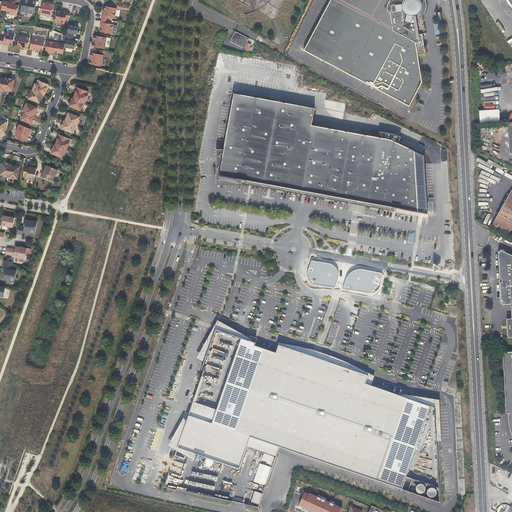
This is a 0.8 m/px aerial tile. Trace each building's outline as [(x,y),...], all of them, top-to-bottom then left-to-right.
[(22,0),(20,11),(23,11),(34,14),(36,1),(32,0),(32,1),(28,1),(28,0),(22,0)] [(330,0),(303,50),(408,107),(421,83),(417,56),(426,55),(423,35),(419,35),(416,21),(415,16),(417,14),(421,17),(425,14),(427,7),(424,0),(330,0)] [(17,15),(19,5),(15,5),(15,3),(3,1),(2,8),(7,9),(6,13),(17,15)] [(51,17),(54,4),(50,3),(50,4),(46,4),(46,3),(42,2),(40,15),(51,17)] [(115,18),(116,8),(104,6),(104,11),(103,11),(102,19),(108,20),(109,17),(115,18)] [(69,19),(70,15),(70,12),(63,11),(57,10),(55,22),(64,24),(65,18),(69,19)] [(112,34),(113,24),(108,24),(108,20),(102,19),(100,26),(101,26),(100,31),(112,34)] [(77,34),(79,27),(68,25),(66,36),(73,37),(74,34),(77,34)] [(245,49),(248,38),(235,31),(229,41),(245,49)] [(12,45),(15,33),(5,32),(4,37),(1,37),(0,40),(0,43),(7,45),(7,44),(12,45)] [(29,37),(19,35),(17,35),(15,45),(21,46),(21,47),(27,49),(29,37)] [(104,49),(106,38),(94,35),(93,39),(94,39),(93,43),(92,43),(91,46),(104,49)] [(74,49),(76,41),(72,41),(73,37),(66,36),(64,47),(74,49)] [(43,50),(45,40),(34,38),(32,50),(39,51),(39,50),(43,50)] [(60,43),(50,41),(47,41),(47,42),(45,51),(48,51),(47,52),(54,54),(54,52),(58,53),(60,43)] [(101,66),(103,55),(90,53),(90,56),(91,57),(90,60),(89,60),(88,63),(89,64),(101,66)] [(12,91),(14,79),(6,78),(6,79),(4,91),(9,92),(9,91),(12,91)] [(43,95),(47,88),(46,87),(48,84),(38,80),(36,84),(35,83),(32,91),(42,95),(43,95)] [(86,95),(88,91),(79,88),(77,91),(76,91),(73,98),(85,103),(87,96),(86,95)] [(39,103),(42,95),(32,91),(30,90),(28,95),(29,96),(28,98),(39,103)] [(243,185),(244,180),(245,180),(244,184),(279,190),(305,195),(395,211),(395,208),(398,208),(396,216),(411,215),(424,214),(422,188),(421,188),(419,155),(415,155),(415,151),(391,139),(344,131),(312,125),(315,108),(234,93),(224,149),(217,150),(216,185),(243,185)] [(83,108),(85,103),(73,98),(72,98),(69,106),(80,111),(81,108),(83,108)] [(34,116),(37,108),(26,103),(25,106),(24,105),(22,111),(23,111),(34,116)] [(32,124),(35,116),(34,116),(23,111),(21,116),(22,117),(21,120),(32,124)] [(77,126),(80,121),(78,120),(80,117),(68,113),(65,121),(76,125),(77,126)] [(74,131),(76,125),(65,121),(64,120),(61,128),(72,133),(73,130),(74,131)] [(27,136),(30,129),(19,124),(16,132),(17,132),(16,136),(25,140),(27,136)] [(68,142),(69,139),(60,135),(59,138),(58,138),(55,146),(66,150),(69,143),(68,142)] [(64,155),(66,150),(55,146),(54,145),(51,153),(62,158),(63,155),(64,155)] [(9,177),(11,165),(11,164),(2,163),(0,175),(3,175),(3,177),(9,177)] [(17,179),(19,167),(11,165),(9,177),(8,178),(14,179),(14,178),(17,179)] [(55,177),(58,170),(46,165),(43,173),(44,173),(42,177),(52,180),(53,177),(55,177)] [(34,180),(36,168),(29,167),(24,167),(23,177),(27,178),(27,179),(34,180)] [(511,229),(511,189),(511,190),(495,221),(495,230),(508,236),(511,229)] [(13,227),(14,218),(4,216),(2,225),(13,227)] [(35,234),(37,222),(26,220),(24,227),(18,226),(17,234),(23,235),(23,232),(35,234)] [(25,259),(27,248),(15,246),(15,250),(7,248),(6,254),(14,256),(13,257),(25,259)] [(511,256),(500,251),(498,251),(499,278),(501,280),(502,283),(500,283),(501,300),(502,300),(504,302),(504,305),(511,305),(511,306),(511,318),(511,319),(507,319),(508,338),(511,337),(511,256)] [(4,260),(3,266),(2,268),(5,269),(10,270),(12,262),(4,260)] [(330,264),(311,261),(308,270),(308,275),(309,279),(312,282),(316,284),(334,286),(338,276),(338,272),(336,269),(334,265),(330,264)] [(14,282),(16,271),(10,270),(5,269),(3,280),(14,282)] [(356,270),(352,272),(349,275),(346,278),(343,288),(370,293),(373,292),(376,291),(379,288),(380,285),(382,273),(362,269),(356,270)] [(401,394),(400,397),(371,387),(374,377),(348,363),(321,353),(291,345),(278,343),(275,354),(264,350),(255,347),(256,344),(252,343),(253,340),(218,321),(196,359),(204,363),(216,330),(241,339),(217,410),(193,402),(187,421),(183,419),(163,455),(192,461),(194,455),(239,470),(247,447),(276,457),(279,448),(402,490),(431,407),(435,409),(437,442),(441,442),(439,401),(428,399),(401,394)] [(511,352),(503,353),(506,414),(508,413),(509,426),(510,431),(511,437),(511,352)] [(259,506),(263,495),(255,492),(252,503),(259,506)]
